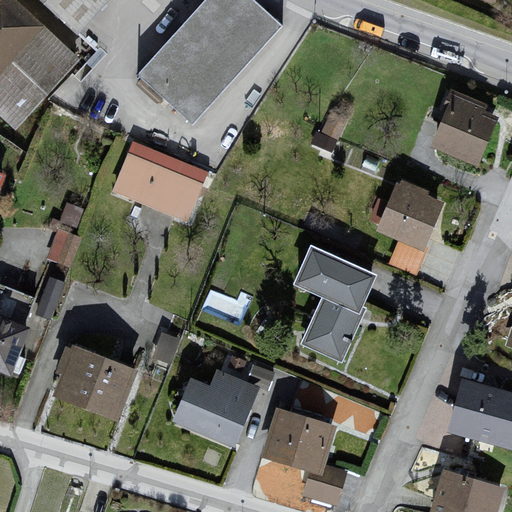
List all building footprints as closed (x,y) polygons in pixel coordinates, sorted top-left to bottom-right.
[(11,0),(0,0),(0,109),(16,124),(76,59),(11,0)] [(102,0),(45,0),(76,28),(102,0)] [(243,0),(199,0),(124,79),(187,131),(279,29),(243,0)] [(483,105),(451,93),(446,107),(450,108),(436,145),(476,162),(493,119),(480,114),(483,105)] [(128,143),(106,196),(182,227),(204,174),(128,143)] [(440,207),(386,185),(366,234),(392,245),(384,264),(412,276),(440,207)] [(70,262),(78,239),(54,231),(47,254),(70,262)] [(367,281),(301,250),(283,287),(350,318),(367,281)] [(39,310),(53,313),(62,276),(48,273),(39,310)] [(30,304),(0,292),(0,380),(1,381),(30,304)] [(352,320),(314,304),(292,349),(334,369),(352,320)] [(166,354),(176,335),(165,329),(155,349),(166,354)] [(125,368),(56,341),(44,371),(54,374),(46,393),(105,417),(125,368)] [(248,385),(204,369),(199,385),(177,378),(161,424),(226,447),(248,385)] [(511,394),(464,381),(450,431),(511,448),(511,394)] [(331,431),(268,412),(253,463),(301,477),(294,500),(333,511),(342,480),(318,473),(331,431)] [(496,511),(503,489),(445,470),(432,511),(496,511)]
